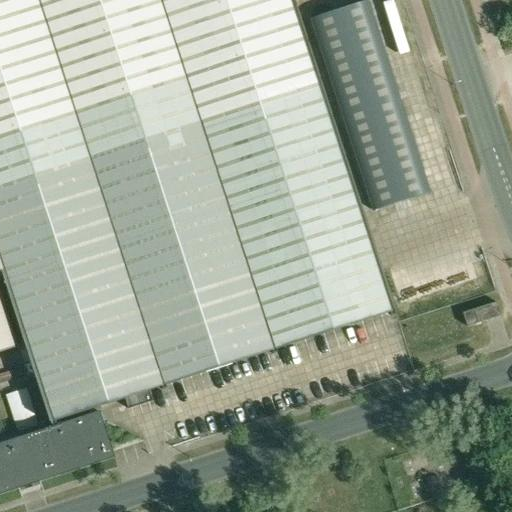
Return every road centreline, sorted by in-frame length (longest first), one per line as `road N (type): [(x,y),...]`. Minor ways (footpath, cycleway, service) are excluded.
road 1 (unclassified): [(73,511),(511,368)]
road 2 (unclassified): [(511,205),(445,0)]
